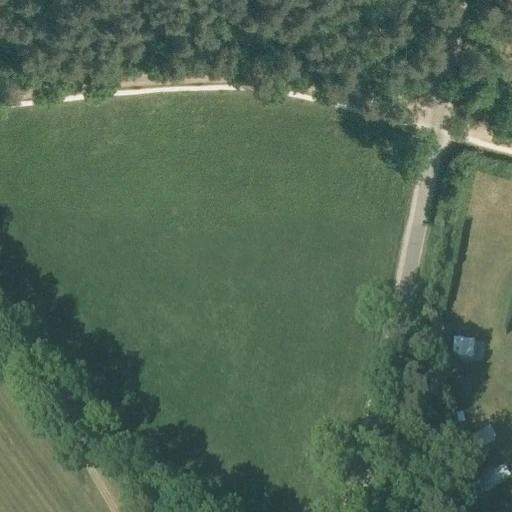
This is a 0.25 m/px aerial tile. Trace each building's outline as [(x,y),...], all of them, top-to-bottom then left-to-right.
[(498,216),(499,198),(481,198),(480,215),(498,216)] [(468,274),(468,295),(487,295),(488,274),(468,274)] [(459,324),(457,334),(481,339),(483,329),(459,324)] [(489,364),(488,345),(458,347),(459,366),(489,364)] [(450,420),(452,428),(464,425),(462,417),(450,420)] [(459,447),(465,457),(496,441),(491,430),(459,447)] [(471,460),(458,465),(461,474),(475,470),(471,460)] [(480,483),(486,494),(511,480),(505,469),(480,483)]
